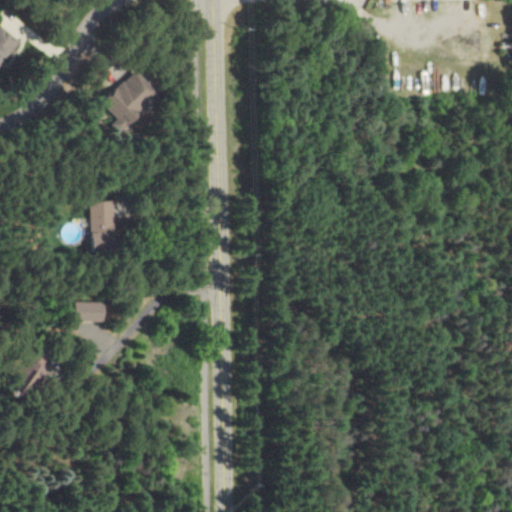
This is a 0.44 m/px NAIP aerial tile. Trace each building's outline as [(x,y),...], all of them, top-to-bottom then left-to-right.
[(0,67),(19,41),(0,27),(0,67)] [(116,132),(156,95),(133,70),(99,102),(115,119),(109,125),(116,132)] [(87,202),(88,248),(112,247),(111,202),(87,202)] [(72,321),(103,321),(102,302),(71,302),(72,321)] [(14,390),(23,398),(44,373),(35,365),(14,390)]
